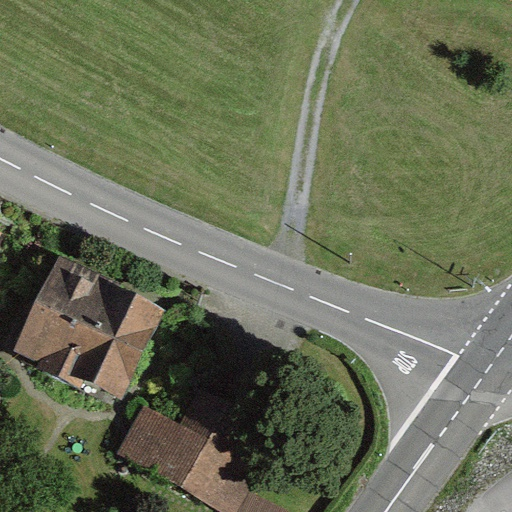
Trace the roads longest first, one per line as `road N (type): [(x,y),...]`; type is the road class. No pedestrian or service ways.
road 1 (tertiary): [(500,352),(457,357),(186,246),(0,157)]
road 2 (track): [(349,0),(319,73),(286,288)]
road 3 (secondary): [(386,511),(500,352)]
